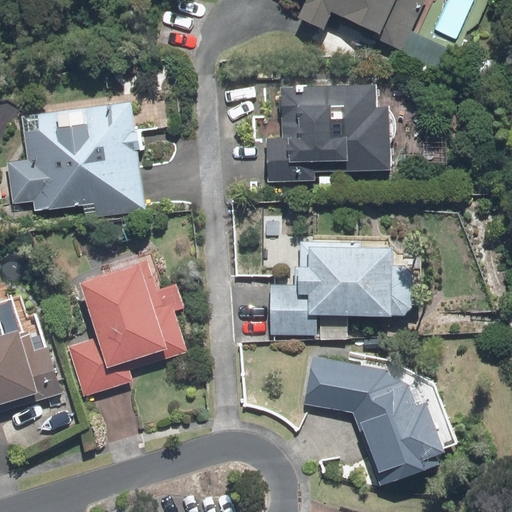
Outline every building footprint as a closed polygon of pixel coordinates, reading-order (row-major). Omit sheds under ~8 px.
[(420,0),(306,0),(400,44),(420,0)] [(381,88),(292,91),(293,138),(274,139),(276,179),(321,177),(321,165),(399,162),(397,105),(381,105),(381,88)] [(132,105),(31,117),(36,160),(17,162),(21,198),(41,196),(42,208),(95,202),(96,215),(145,210),(132,105)] [(402,241),(312,242),(312,287),(281,288),(282,329),(318,329),(318,307),(403,306),(402,241)] [(95,280),(112,335),(75,346),(90,391),(137,376),(130,355),(174,341),(177,350),(191,346),(178,305),(188,302),(182,285),(158,293),(149,263),(95,280)] [(0,397),(42,384),(45,395),(64,390),(51,351),(34,356),(25,329),(0,336),(0,397)] [(402,372),(323,357),(314,400),(364,409),(387,471),(433,454),(430,448),(448,442),(423,374),(414,378),(402,372)]
